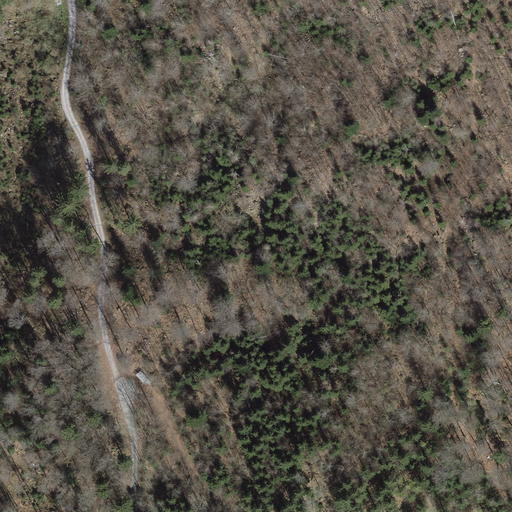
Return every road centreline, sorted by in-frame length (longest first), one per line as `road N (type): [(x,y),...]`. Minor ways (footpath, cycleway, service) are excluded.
road 1 (track): [(73,0),(65,82),(88,151),(118,386)]
road 2 (track): [(118,386),(146,386),(182,459),(238,511)]
